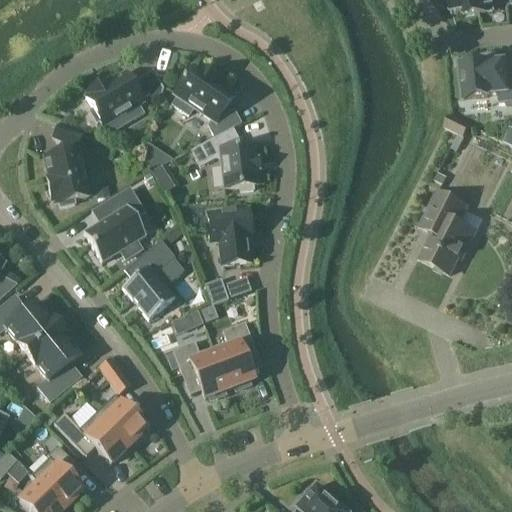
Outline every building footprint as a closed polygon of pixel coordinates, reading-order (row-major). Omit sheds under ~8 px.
[(447,0),(451,17),(463,14),(464,19),(497,12),(494,0),(447,0)] [(485,65),(459,67),(463,101),(489,99),(489,97),(499,96),(500,105),(511,103),(511,75),(507,76),(505,64),(485,66),(485,65)] [(197,72),(193,69),(174,97),(177,99),(172,105),(188,116),(193,109),(212,122),(209,127),(216,139),(233,129),(242,124),(235,111),(229,114),(225,110),(234,97),(219,86),(220,84),(199,69),(197,72)] [(88,95),(89,98),(86,99),(92,111),(89,113),(97,126),(101,124),(103,129),(145,105),(142,99),(150,95),(153,100),(161,95),(164,89),(154,73),(132,85),(127,75),(113,83),(112,81),(88,95)] [(464,138),(470,126),(451,117),(445,129),(464,138)] [(221,156),(225,189),(240,188),(240,193),(255,192),(254,186),(259,186),(255,145),(236,147),(236,145),(241,142),(233,129),(216,139),(192,153),(200,168),(221,156)] [(89,197),(78,151),(43,159),(54,203),(56,203),(57,206),(59,205),(60,209),(76,205),(75,200),(89,197)] [(444,188),(448,180),(439,175),(435,183),(444,188)] [(151,176),(144,180),(149,188),(156,184),(151,176)] [(100,226),(83,236),(101,266),(120,254),(125,263),(143,252),(138,243),(144,239),(132,220),(142,215),(128,192),(92,214),(100,226)] [(449,282),(475,234),(459,224),(466,208),(438,194),(421,231),(433,237),(420,265),(449,282)] [(247,210),(205,216),(209,244),(222,243),(225,267),(249,264),(246,241),(251,240),(247,210)] [(179,237),(169,243),(178,258),(189,251),(179,237)] [(149,323),(174,302),(153,276),(172,261),(160,245),(124,274),(132,285),(124,292),(149,323)] [(212,309),(213,308),(229,303),(224,290),(221,282),(204,288),(212,308),(212,309)] [(17,342),(35,362),(64,335),(46,313),(32,324),(23,313),(0,332),(0,350),(3,353),(17,342)] [(201,323),(198,314),(183,320),(187,329),(201,323)] [(237,346),(214,355),(229,393),(254,383),(249,370),(260,365),(248,333),(234,339),(237,346)] [(419,333),(406,336),(415,374),(428,371),(419,333)] [(64,335),(35,362),(51,381),(41,390),(52,403),(79,377),(69,366),(82,354),(64,335)] [(189,356),(174,361),(186,393),(198,389),(203,402),(229,393),(214,355),(192,363),(189,356)] [(172,357),(165,360),(170,374),(178,371),(174,361),(172,357)] [(111,362),(96,373),(113,395),(126,384),(111,362)] [(113,395),(111,398),(119,407),(103,422),(129,449),(146,432),(130,416),(141,406),(126,384),(113,395)] [(129,449),(103,422),(86,439),(77,431),(67,441),(85,460),(95,451),(110,467),(129,449)] [(57,450),(47,460),(55,469),(38,486),(62,511),(64,511),(82,494),(66,478),(76,469),(57,450)] [(7,455),(0,462),(0,484),(17,465),(7,455)] [(62,511),(38,486),(19,504),(26,511),(62,511)] [(323,499),(310,488),(289,511),(288,511),(337,511),(334,509),(337,506),(326,496),(323,499)]
